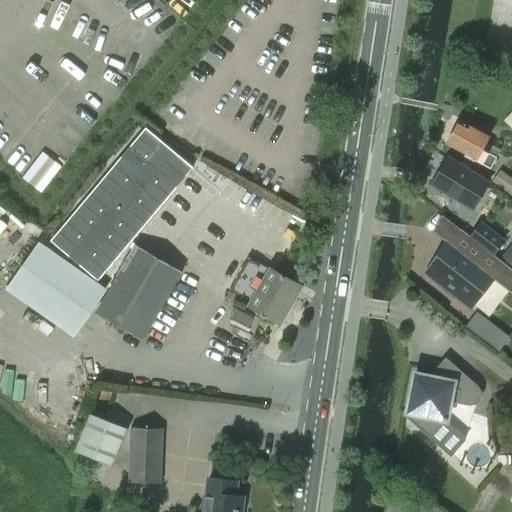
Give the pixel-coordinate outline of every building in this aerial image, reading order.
[(490,167),(495,157),(481,150),(489,135),(459,119),(445,144),(490,167)] [(159,132),(116,204),(153,226),(196,154),(159,132)] [(44,189),(62,163),(44,151),(26,177),(44,189)] [(472,209),(488,182),(447,157),(431,184),(472,209)] [(511,194),(511,179),(500,172),(493,182),(511,194)] [(480,221),(469,236),(493,255),(505,240),(480,221)] [(112,231),(110,234),(96,227),(82,251),(96,258),(93,263),(116,277),(96,311),(142,340),(182,272),(112,231)] [(469,236),(460,229),(448,244),(426,273),(469,307),(493,277),(511,291),(511,289),(511,269),(493,255),(469,236)] [(511,242),(500,257),(511,266),(511,242)] [(72,336),(105,289),(40,244),(8,290),(72,336)] [(281,322),(303,285),(271,267),(270,269),(248,256),(228,291),(251,304),(250,305),(281,322)] [(507,337),(486,321),(476,335),(496,351),(507,337)] [(481,390),(480,389),(445,355),(430,374),(413,371),(405,415),(450,455),(465,439),(448,423),(452,402),(468,404),(470,405),(471,405),(472,405),(474,405),(474,404),(476,404),(477,403),(478,402),(480,401),(481,400),(481,398),(482,397),(482,396),(482,395),(482,393),(482,392),(481,390)] [(89,414),(74,450),(112,466),(127,430),(89,414)] [(161,485),(162,429),(132,428),(130,484),(161,485)] [(240,511),(242,498),(234,497),(236,482),(209,479),(204,511),(240,511)]
